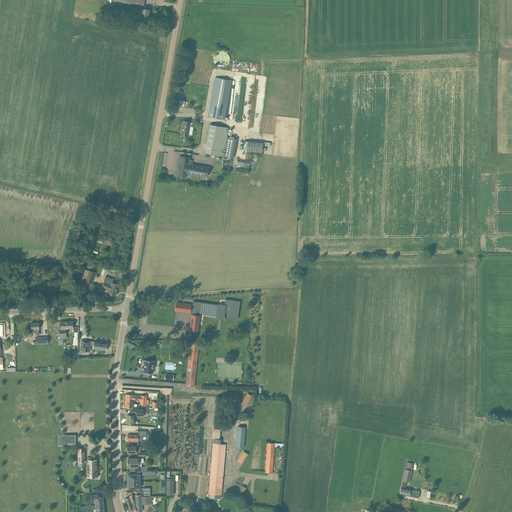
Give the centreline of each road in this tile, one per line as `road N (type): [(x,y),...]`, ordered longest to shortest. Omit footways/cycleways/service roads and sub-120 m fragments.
road 1 (tertiary): [(126,310),(180,0)]
road 2 (tertiary): [(120,511),(113,380),(126,310)]
road 3 (track): [(128,296),(294,286)]
road 4 (unclassified): [(126,310),(0,312)]
